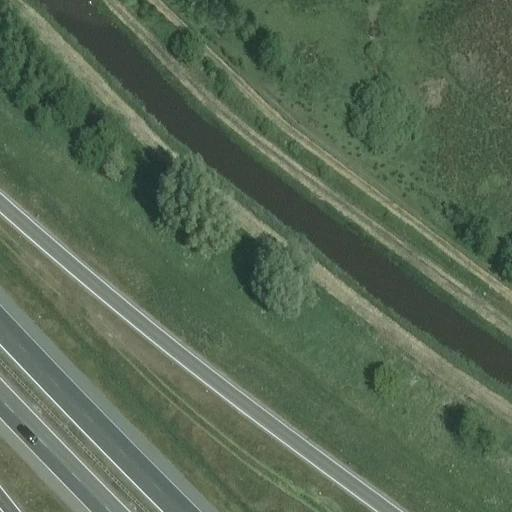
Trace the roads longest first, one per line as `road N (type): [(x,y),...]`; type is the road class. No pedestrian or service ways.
road 1 (motorway): [(389,511),(244,405),(0,203)]
road 2 (motorway): [(184,511),(0,323)]
road 3 (motorway): [(0,397),(110,511)]
